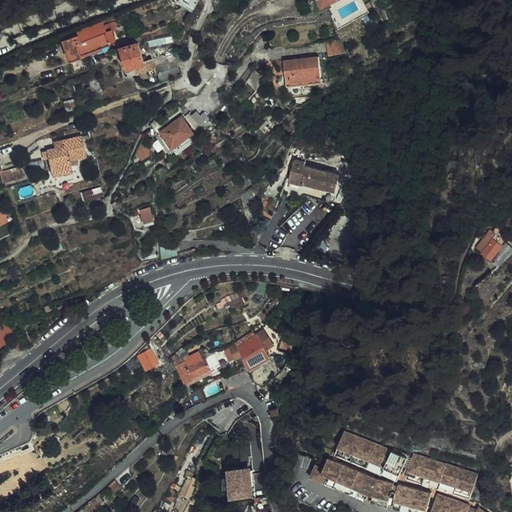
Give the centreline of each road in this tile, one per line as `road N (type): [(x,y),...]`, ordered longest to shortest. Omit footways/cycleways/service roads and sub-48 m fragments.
road 1 (residential): [(65,511),(181,415),(232,393),(259,406),(272,489),(285,511)]
road 2 (primary): [(187,269),(282,267),(511,335)]
road 3 (secondary): [(139,332),(18,414)]
road 4 (primary): [(0,388),(114,299)]
